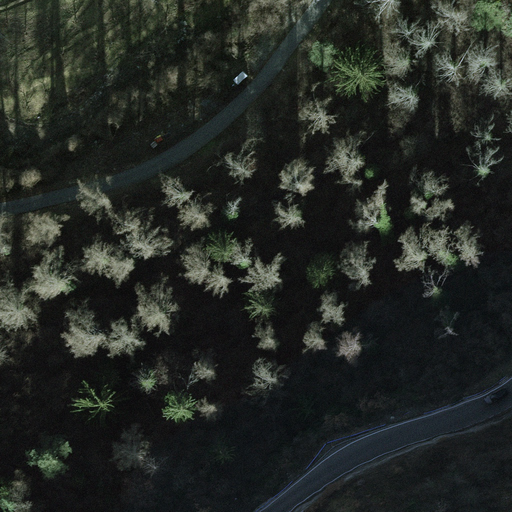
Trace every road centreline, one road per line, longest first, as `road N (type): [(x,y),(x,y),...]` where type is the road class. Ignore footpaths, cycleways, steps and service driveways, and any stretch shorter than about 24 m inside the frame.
road 1 (track): [(336,0),(278,82),(215,138),(138,177),(0,206)]
road 2 (tertiary): [(511,393),(359,451),(272,511)]
